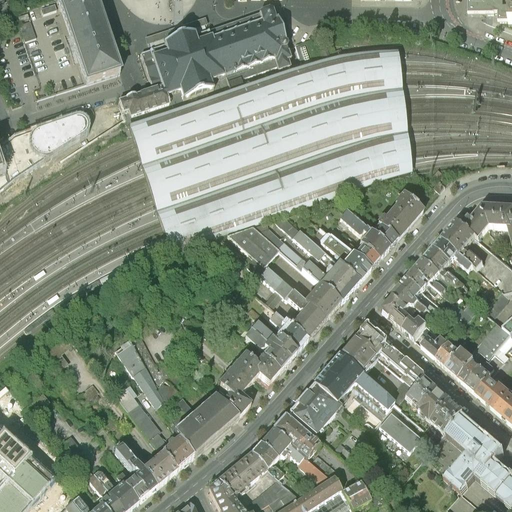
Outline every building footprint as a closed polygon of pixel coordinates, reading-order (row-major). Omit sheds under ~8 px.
[(85,89),(122,77),(107,32),(95,0),(56,0),(55,0),(72,51),(85,87),(85,89)] [(511,0),(509,0),(509,1),(496,1),(495,0),(469,0),(469,16),(509,16),(509,27),(511,26),(511,0)] [(56,14),(54,7),(39,12),(41,18),(56,14)] [(119,103),(123,116),(126,115),(129,114),(133,126),(218,97),(233,93),(239,90),(242,89),(244,88),(245,88),(256,84),(253,76),(277,68),(278,71),(281,70),(290,67),(288,61),(291,60),(290,57),(287,46),(277,18),(275,19),(272,10),(258,15),(230,24),(225,26),(208,32),(207,26),(208,25),(206,19),(185,26),(172,30),(145,40),(148,46),(150,46),(152,52),(144,55),(151,75),(153,81),(155,88),(136,95),(118,101),(119,103)] [(29,23),(19,26),(21,33),(25,45),(35,41),(29,23)] [(315,39),(296,45),(304,68),(324,62),(315,39)] [(331,46),(322,50),(326,62),(336,59),(331,46)] [(373,95),(401,92),(400,82),(399,69),(397,53),(364,55),(339,58),(324,62),(304,68),(254,84),(207,100),(127,127),(129,134),(133,144),(137,158),(141,169),(273,125),(349,100),(373,95)] [(359,144),(406,136),(405,130),(404,120),(403,112),(402,102),(401,92),(373,95),(349,100),(273,125),(141,169),(145,179),(148,188),(150,196),(153,204),(156,213),(255,178),(344,149),(359,144)] [(9,146),(6,149),(0,150),(0,193),(13,183),(51,158),(83,138),(86,135),(87,132),(87,130),(87,127),(86,125),(84,123),(82,121),(79,121),(76,121),(39,133),(14,142),(11,144),(9,146)] [(407,145),(406,136),(359,144),(344,149),(255,178),(156,213),(160,222),(163,231),(169,249),(171,253),(389,180),(411,175),(410,170),(408,154),(407,145)] [(439,184),(444,178),(438,172),(426,185),(433,191),(439,184)] [(445,189),(439,184),(433,191),(439,196),(445,189)] [(422,215),(403,199),(394,209),(396,211),(386,223),(383,221),(378,228),(379,228),(396,244),(422,215)] [(460,225),(475,242),(481,236),(483,238),(490,230),(491,213),(477,212),(469,218),(460,225)] [(511,232),(511,237),(511,214),(491,213),(490,230),(511,232)] [(373,240),(345,216),(340,222),(359,239),(360,239),(362,237),(366,240),(359,249),(362,251),(378,265),(388,253),(373,240)] [(374,233),(375,232),(379,228),(378,228),(371,222),(367,227),(374,233)] [(293,242),(299,235),(286,224),(280,231),(293,242)] [(445,242),(474,271),(479,275),(484,268),(467,252),(475,242),(460,225),(459,227),(445,242)] [(396,244),(379,228),(375,232),(378,234),(373,240),(388,253),(396,244)] [(302,275),(258,236),(252,231),(227,239),(253,263),(247,271),(272,292),(282,301),(286,305),(288,303),(293,297),(263,271),(274,260),(309,292),(316,294),(319,290),(302,275)] [(308,268),(268,232),(258,236),(302,275),(308,268)] [(318,265),(324,258),(299,235),(293,242),(318,265)] [(345,253),(326,239),(320,247),(337,260),(336,262),(341,266),(338,270),(358,288),(370,274),(345,253)] [(436,251),(451,267),(456,261),(470,276),(474,271),(445,242),(444,243),(436,251)] [(378,265),(362,251),(357,257),(355,255),(356,254),(356,253),(349,248),(345,253),(370,274),(378,265)] [(441,277),(461,296),(465,289),(447,273),(451,267),(436,251),(427,261),(426,262),(441,277)] [(441,277),(426,262),(421,268),(416,273),(438,295),(442,298),(447,293),(436,283),(441,277)] [(340,309),(358,288),(338,270),(325,284),(308,268),(302,275),(319,290),(340,309)] [(438,295),(416,273),(415,274),(409,281),(423,296),(426,292),(435,300),(438,295)] [(423,296),(409,281),(408,281),(402,288),(416,304),(423,296)] [(416,304),(402,288),(394,296),(393,297),(409,313),(413,309),(424,318),(427,314),(416,304)] [(307,346),(340,309),(319,290),(316,294),(304,308),(293,297),(288,303),(300,314),(305,315),(290,331),(307,346)] [(271,314),(282,301),(272,292),(261,305),(271,314)] [(406,318),(409,313),(393,297),(392,298),(380,312),(403,334),(411,323),(406,318)] [(447,301),(440,309),(458,325),(474,306),(465,298),(458,306),(453,302),(451,304),(447,301)] [(278,343),(296,359),(307,346),(290,331),(274,317),(269,324),(279,333),(281,331),(284,333),(276,341),(278,343)] [(414,327),(411,323),(403,334),(405,335),(416,345),(427,329),(419,322),(414,327)] [(288,368),(296,359),(278,343),(275,348),(271,345),(271,341),(256,329),(250,334),(250,335),(288,368)] [(404,385),(412,393),(422,381),(365,330),(357,340),(354,343),(375,361),(379,364),(383,360),(404,378),(400,382),(404,385)] [(262,362),(279,378),(288,368),(250,335),(244,342),(259,355),(263,354),(266,357),(262,362)] [(176,370),(191,353),(182,347),(158,375),(138,338),(128,343),(129,345),(156,394),(164,384),(176,370)] [(67,339),(44,358),(58,375),(67,367),(61,360),(74,348),(67,339)] [(450,349),(440,341),(436,347),(428,341),(421,350),(436,363),(438,364),(450,349)] [(359,380),(375,361),(354,343),(345,353),(337,361),(359,380)] [(163,407),(156,394),(129,345),(114,355),(156,414),(157,413),(163,407)] [(447,372),(459,357),(450,349),(438,364),(439,366),(447,372)] [(475,364),(463,353),(459,357),(447,372),(449,373),(460,383),(475,364)] [(468,390),(482,374),(477,369),(485,360),(481,356),(475,364),(460,383),(462,385),(468,390)] [(267,391),(279,378),(262,362),(255,370),(245,361),(217,392),(228,401),(221,409),(238,424),(249,411),(240,403),(239,402),(257,382),(258,383),(267,391)] [(313,390),(336,410),(353,390),(361,382),(359,380),(337,361),(316,386),(313,390)] [(477,398),(491,383),(492,381),(487,375),(493,369),(489,365),(482,374),(468,390),(470,392),(477,398)] [(176,370),(164,384),(172,391),(184,377),(176,370)] [(404,402),(417,414),(436,393),(428,386),(422,381),(412,393),(404,402)] [(377,415),(379,412),(386,417),(393,409),(387,405),(361,382),(353,390),(356,392),(353,395),(377,415)] [(511,402),(491,383),(477,398),(495,414),(511,429),(511,402)] [(156,394),(163,407),(164,410),(165,410),(177,396),(172,391),(164,384),(156,394)] [(404,385),(387,405),(393,409),(396,411),(404,402),(412,393),(404,385)] [(78,400),(83,407),(98,395),(92,388),(78,400)] [(288,417),(315,441),(340,413),(336,410),(313,390),(306,397),(305,396),(294,409),(295,410),(292,414),(288,417)] [(417,414),(431,426),(449,405),(442,399),(436,393),(417,414)] [(193,463),(178,445),(172,450),(169,449),(166,452),(167,454),(165,456),(162,452),(162,446),(157,440),(158,438),(141,417),(135,409),(125,396),(116,404),(156,453),(155,453),(162,460),(176,478),(190,465),(193,463)] [(31,407),(38,415),(49,406),(42,398),(31,407)] [(233,428),(238,424),(221,409),(214,403),(195,419),(182,404),(173,411),(178,418),(167,427),(173,438),(172,439),(178,445),(193,463),(233,428)] [(431,426),(445,438),(460,421),(463,417),(455,410),(449,405),(431,426)] [(390,419),(378,433),(408,459),(420,445),(390,419)] [(465,456),(443,481),(461,497),(475,481),(510,511),(511,511),(511,481),(504,474),(493,464),(500,455),(460,421),(445,438),(465,456)] [(272,436),(305,466),(318,452),(308,443),(284,422),(278,429),(272,436)] [(259,451),(276,466),(280,461),(282,464),(286,460),(284,457),(286,455),(291,460),(290,461),(297,470),(322,492),(329,487),(309,469),(305,466),(272,436),(264,445),(259,451)] [(0,482),(5,488),(0,493),(0,511),(29,511),(52,487),(0,439),(0,482)] [(64,446),(79,466),(85,460),(70,441),(64,446)] [(166,486),(176,478),(162,460),(150,470),(151,470),(146,474),(143,470),(143,469),(141,467),(142,466),(131,453),(125,446),(119,451),(120,452),(156,494),(166,486)] [(337,458),(343,452),(339,448),(333,455),(337,458)] [(276,486),(281,490),(287,484),(274,472),(272,474),(270,473),(276,466),(259,451),(254,456),(251,460),(265,476),(276,486)] [(146,502),(156,494),(120,452),(114,457),(130,476),(131,475),(133,478),(131,479),(135,484),(133,486),(146,502)] [(218,487),(231,503),(265,476),(251,460),(231,476),(218,487)] [(316,461),(309,469),(329,487),(333,484),(333,485),(338,480),(316,461)] [(90,478),(93,482),(99,477),(95,473),(90,478)] [(90,478),(86,474),(80,479),(87,487),(88,487),(93,482),(90,478)] [(117,511),(134,511),(137,510),(122,491),(113,498),(111,496),(112,493),(99,477),(93,482),(117,511)] [(137,510),(146,502),(133,486),(128,489),(126,486),(121,479),(115,483),(122,491),(137,510)] [(117,511),(93,482),(88,487),(101,502),(104,502),(106,504),(98,511),(99,511),(117,511)] [(311,499),(289,511),(316,511),(340,497),(333,485),(333,484),(329,487),(322,492),(311,499)] [(245,511),(262,511),(268,509),(287,496),(281,490),(276,486),(245,511)] [(215,509),(216,511),(237,511),(231,503),(218,487),(210,493),(210,497),(215,509)] [(341,499),(348,511),(361,511),(368,509),(369,508),(368,507),(359,490),(341,499)] [(287,496),(268,509),(269,511),(284,511),(297,504),(287,496)] [(340,497),(316,511),(348,511),(341,499),(340,497)] [(368,507),(369,508),(368,509),(369,511),(374,511),(384,506),(387,504),(380,498),(371,504),(372,504),(368,507)]
